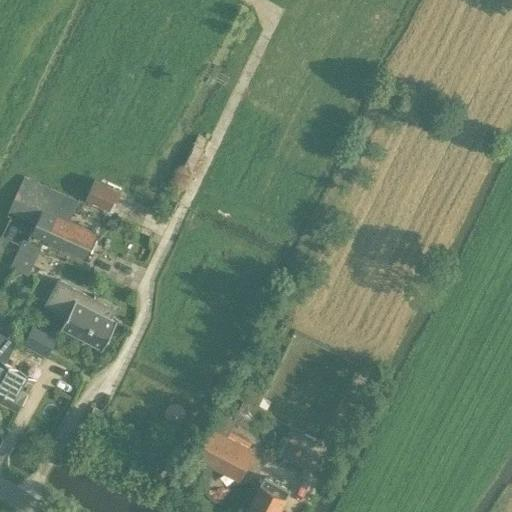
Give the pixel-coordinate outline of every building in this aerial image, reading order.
[(23,176),(8,211),(35,223),(31,233),(85,258),(96,234),(68,221),(77,201),(23,176)] [(86,198),(114,210),(123,187),(95,176),(86,198)] [(27,275),(40,247),(21,239),(9,268),(27,275)] [(62,327),(102,347),(115,322),(106,318),(111,308),(59,281),(47,304),(69,314),(62,327)] [(283,286),(260,328),(269,333),(291,290),(283,286)] [(14,291),(4,308),(15,314),(24,296),(14,291)] [(15,325),(0,316),(0,329),(9,335),(15,325)] [(45,355),(54,338),(32,327),(23,344),(45,355)] [(0,360),(2,362),(4,363),(16,342),(0,333),(0,360)] [(0,401),(18,411),(28,394),(27,393),(34,379),(4,363),(2,362),(0,365),(0,401)] [(175,403),(173,403),(170,404),(168,405),(167,406),(165,407),(164,409),(163,411),(163,413),(164,415),(165,418),(166,420),(168,422),(171,423),(174,423),(176,422),(178,421),(179,421),(181,418),(182,416),(183,413),(183,411),(182,409),(181,408),(180,406),(178,405),(176,404),(175,403)] [(253,450),(225,435),(208,426),(196,451),(212,459),(241,474),(253,450)] [(245,511),(279,511),(286,499),(291,490),(264,476),(260,485),(245,511)]
